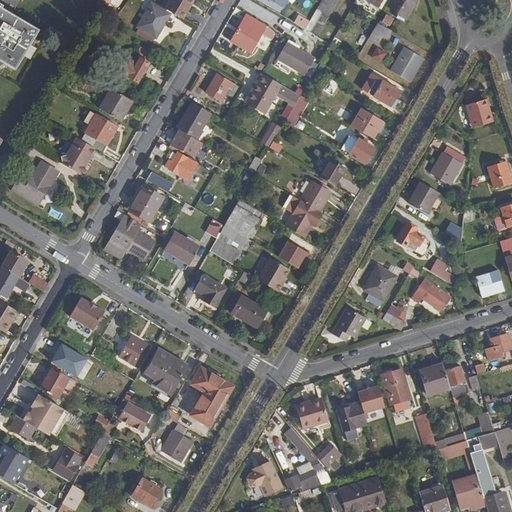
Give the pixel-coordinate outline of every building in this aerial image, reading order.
[(98,0),(94,8),(103,14),(111,0),(98,0)] [(170,0),(165,8),(183,19),(190,7),(187,5),(190,0),(170,0)] [(268,0),(284,9),(289,0),(268,0)] [(321,0),(308,23),(306,28),(316,35),(336,0),(321,0)] [(415,0),(404,0),(397,14),(405,19),(415,0)] [(0,7),(1,5),(0,3),(0,58),(15,67),(37,29),(0,7)] [(138,27),(155,38),(169,14),(152,3),(138,27)] [(266,25),(247,13),(231,40),(250,52),(266,25)] [(393,18),(387,14),(382,21),(388,25),(393,18)] [(297,17),(294,23),(305,29),(306,28),(308,23),(297,17)] [(391,31),(377,23),(367,40),(377,46),(382,37),(386,40),(391,31)] [(288,40),(287,42),(299,49),(300,47),(288,40)] [(314,59),(287,42),(277,60),(304,75),(314,59)] [(132,61),(127,58),(118,73),(128,78),(129,77),(137,82),(152,55),(140,48),(132,61)] [(386,53),(377,48),(368,63),(376,68),(386,53)] [(422,58),(405,48),(390,71),(409,82),(422,58)] [(281,85),(262,73),(257,81),(259,83),(254,92),(248,103),(265,114),(281,85)] [(234,84),(218,74),(207,93),(220,100),(228,87),(231,89),(234,84)] [(400,91),(371,74),(362,90),(391,107),(400,91)] [(338,84),(330,79),(324,90),(332,95),(338,84)] [(259,83),(257,81),(256,81),(251,91),(254,92),(259,83)] [(297,101),(300,96),(287,88),(282,96),(295,104),(297,101)] [(113,89),(101,110),(121,122),(133,101),(113,89)] [(300,96),(297,101),(305,106),(308,100),(300,96)] [(488,113),(483,98),(464,105),(469,121),(472,120),(474,126),(493,120),(491,112),(488,113)] [(305,106),(297,101),(295,104),(284,122),(292,126),(305,106)] [(178,128),(180,129),(197,140),(212,113),(193,103),(178,128)] [(350,126),(372,138),(377,130),(371,126),(376,118),(361,108),(350,126)] [(340,109),(337,116),(347,120),(350,113),(340,109)] [(316,125),(329,128),(331,118),(318,114),(316,125)] [(96,140),(93,147),(102,152),(117,127),(97,115),(85,133),(96,140)] [(371,126),(377,130),(381,121),(376,118),(371,126)] [(170,146),(177,150),(184,150),(190,154),(198,140),(197,140),(180,129),(170,146)] [(274,139),(276,136),(267,130),(260,142),(269,147),(274,139)] [(58,162),(75,172),(91,147),(70,135),(55,160),(58,162)] [(349,154),(363,163),(373,148),(358,139),(357,141),(349,136),(341,149),(349,154)] [(32,146),(18,138),(10,150),(24,158),(32,146)] [(269,147),(278,152),(283,144),(274,139),(269,147)] [(465,156),(447,145),(431,173),(449,184),(465,156)] [(34,203),(58,162),(55,160),(42,152),(24,182),(21,180),(17,186),(20,188),(17,193),(34,203)] [(172,161),(169,168),(168,169),(186,180),(196,164),(177,153),(172,161)] [(254,157),(249,168),(262,175),(268,165),(254,157)] [(320,178),(334,185),(344,168),(330,160),(320,178)] [(505,160),(487,166),(494,188),(511,182),(505,160)] [(147,179),(169,192),(173,184),(152,172),(147,179)] [(299,200),(319,211),(330,193),(310,181),(299,200)] [(438,192),(420,181),(408,203),(426,213),(438,192)] [(164,198),(144,186),(130,209),(150,221),(164,198)] [(285,227),(304,237),(319,211),(299,200),(290,194),(282,206),(293,213),(285,227)] [(224,225),(238,234),(245,222),(254,227),(262,213),(239,199),(224,225)] [(511,202),(500,207),(507,227),(511,225),(511,202)] [(191,215),(193,208),(184,205),(182,212),(191,215)] [(469,206),(465,207),(463,224),(474,220),(469,206)] [(141,223),(125,214),(105,247),(121,257),(127,246),(128,244),(136,248),(134,251),(145,257),(154,242),(137,231),(141,223)] [(205,232),(216,238),(219,233),(224,225),(213,219),(205,232)] [(219,233),(234,241),(238,234),(224,225),(219,233)] [(397,241),(415,252),(420,242),(423,238),(413,233),(414,230),(406,226),(397,241)] [(448,226),(445,232),(461,241),(462,234),(448,226)] [(186,270),(199,247),(176,233),(162,256),(186,270)] [(216,238),(209,250),(234,265),(241,253),(231,246),(234,241),(219,233),(216,238)] [(511,248),(511,238),(511,237),(499,240),(502,252),(511,248)] [(287,241),(277,257),(290,265),(296,268),(302,259),(304,260),(308,253),(287,241)] [(420,242),(415,252),(423,256),(427,248),(426,245),(420,242)] [(10,251),(1,267),(3,268),(17,277),(27,261),(10,251)] [(270,257),(258,279),(278,291),(282,283),(281,282),(284,277),(289,268),(270,257)] [(435,267),(425,262),(422,268),(450,284),(454,278),(444,272),(447,267),(438,262),(435,267)] [(409,274),(412,267),(407,264),(402,270),(409,274)] [(398,276),(379,265),(364,289),(370,293),(366,299),(379,307),(398,276)] [(422,273),(412,267),(409,274),(418,280),(422,273)] [(0,294),(5,297),(17,277),(3,268),(0,273),(0,294)] [(233,281),(237,273),(227,269),(224,277),(233,281)] [(245,271),(239,280),(248,285),(254,276),(245,271)] [(497,272),(476,279),(481,299),(503,292),(497,272)] [(226,288),(203,274),(194,289),(209,298),(207,302),(215,307),(226,288)] [(28,283),(43,292),(47,284),(33,275),(28,283)] [(451,296),(426,282),(416,298),(422,303),(425,300),(442,311),(451,296)] [(104,311),(80,297),(69,316),(93,330),(104,311)] [(266,311),(241,297),(232,314),(256,328),(266,311)] [(0,330),(4,333),(17,312),(0,301),(0,330)] [(366,317),(347,306),(331,333),(345,341),(349,334),(354,337),(366,317)] [(386,312),(381,319),(397,329),(402,321),(386,312)] [(507,333),(491,338),(493,344),(486,347),(489,354),(511,347),(507,333)] [(132,337),(129,342),(123,350),(119,357),(139,368),(150,348),(132,337)] [(123,350),(129,342),(125,340),(119,348),(123,350)] [(57,341),(47,360),(77,377),(88,357),(57,341)] [(172,394),(188,365),(160,350),(144,377),(172,394)] [(483,362),(475,365),(478,374),(486,371),(483,362)] [(428,394),(451,387),(450,386),(445,370),(443,363),(421,370),(428,394)] [(460,366),(445,370),(450,386),(465,382),(460,366)] [(72,379),(54,368),(42,389),(60,399),(72,379)] [(123,369),(121,373),(131,379),(134,375),(123,369)] [(190,416),(208,426),(231,387),(200,369),(191,385),(204,393),(190,416)] [(402,369),(382,375),(391,404),(394,403),(397,412),(410,407),(408,399),(411,398),(402,369)] [(131,379),(121,373),(119,377),(129,382),(131,379)] [(473,390),(482,387),(478,376),(470,378),(473,390)] [(231,387),(208,426),(210,428),(234,389),(231,387)] [(70,414),(38,395),(32,404),(28,403),(23,411),(27,413),(23,420),(32,425),(54,439),(70,414)] [(306,407),(322,402),(321,399),(305,404),(306,407)] [(327,418),(322,402),(306,407),(305,404),(296,407),(301,426),(327,418)] [(367,423),(360,402),(350,405),(351,406),(337,410),(343,430),(367,423)] [(151,417),(128,403),(118,419),(142,433),(151,417)] [(179,419),(168,412),(164,417),(176,424),(179,419)] [(427,453),(438,449),(435,442),(427,414),(416,417),(427,453)] [(19,418),(15,415),(8,426),(25,436),(32,425),(23,420),(19,418)] [(79,427),(81,419),(70,415),(67,423),(79,427)] [(103,433),(108,437),(114,427),(109,424),(103,433)] [(186,430),(177,425),(161,453),(179,463),(191,442),(182,437),(186,430)] [(504,460),(511,457),(511,450),(511,446),(509,447),(505,432),(511,430),(511,426),(495,431),(497,438),(504,460)] [(317,457),(292,428),(286,433),(302,452),(304,451),(310,458),(309,459),(311,462),(318,469),(324,465),(317,457)] [(486,503),(488,511),(509,511),(503,492),(498,493),(483,442),(497,438),(495,431),(467,440),(478,476),(486,503)] [(110,437),(103,433),(88,459),(85,464),(92,468),(110,437)] [(435,442),(438,449),(447,447),(445,440),(435,442)] [(3,444),(0,450),(0,476),(15,485),(30,459),(3,444)] [(330,446),(317,457),(324,465),(327,469),(340,457),(330,446)] [(438,449),(441,460),(454,456),(450,446),(447,447),(438,449)] [(58,461),(55,465),(53,470),(68,479),(81,458),(65,448),(58,461)] [(282,453),(276,455),(282,470),(288,467),(282,453)] [(271,462),(254,469),(255,472),(250,474),(248,478),(251,485),(256,486),(258,485),(260,484),(265,495),(283,487),(271,462)] [(297,467),(299,474),(300,476),(314,470),(318,469),(311,462),(297,467)] [(318,469),(314,470),(319,480),(322,478),(318,469)] [(299,474),(286,479),(291,492),(294,491),(293,489),(301,486),(303,491),(322,485),(319,480),(314,470),(300,476),(299,474)] [(49,477),(41,472),(32,489),(40,493),(49,477)] [(469,508),(486,503),(478,476),(454,482),(458,493),(456,494),(461,509),(468,506),(469,508)] [(377,478),(333,491),(339,511),(355,511),(376,506),(377,508),(386,505),(377,478)] [(160,490),(141,479),(131,496),(150,507),(160,490)] [(57,511),(56,511),(67,511),(77,497),(80,498),(84,492),(72,485),(57,511)] [(419,492),(425,511),(435,511),(449,508),(443,485),(419,492)] [(282,498),(285,507),(294,504),(291,495),(282,498)] [(71,511),(80,498),(77,497),(67,511),(71,511)]
